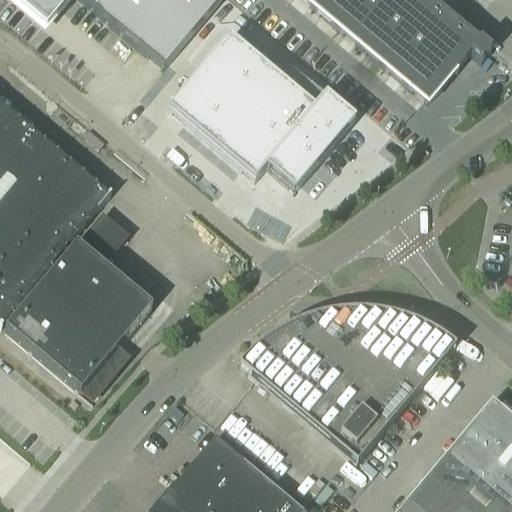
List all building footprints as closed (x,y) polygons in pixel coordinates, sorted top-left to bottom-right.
[(0,0),(0,1),(44,38),(75,1),(162,74),(221,5),(215,0),(0,0)] [(295,0),(426,110),(469,59),(480,69),(489,57),(421,0),(295,0)] [(227,44),(167,116),(253,187),(265,173),(293,197),(353,125),(324,101),(312,115),(227,44)] [(107,201),(18,126),(0,110),(0,333),(0,334),(1,332),(0,330),(53,267),(58,271),(3,336),(79,400),(150,315),(75,251),(70,258),(65,254),(110,200),(108,199),(107,201)] [(355,470),(454,353),(453,352),(449,349),(443,344),(436,340),(429,336),(422,332),(415,329),(408,326),(400,324),(393,321),(385,320),(377,318),(369,317),(362,317),(354,317),(346,317),(338,318),(330,319),(322,320),(315,322),(307,324),(300,327),(292,330),(285,333),(278,337),(273,341),(266,345),(260,350),(252,356),(248,360),(245,364),(237,372),(355,470)] [(468,478),(511,426),(511,424),(490,406),(446,459),(468,478)] [(491,497),(511,472),(511,426),(468,478),(491,497)] [(294,511),(213,444),(173,491),(172,490),(159,504),(168,511),(294,511)] [(509,511),(491,497),(468,478),(446,459),(425,483),(459,511),(509,511)] [(509,511),(511,511),(511,472),(491,497),(509,511)] [(459,511),(425,483),(405,508),(409,511),(459,511)]
